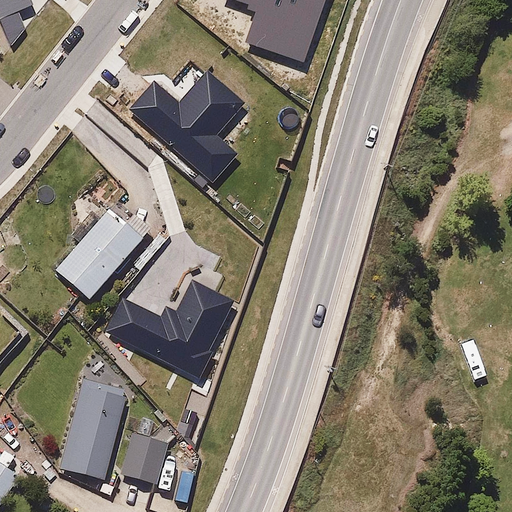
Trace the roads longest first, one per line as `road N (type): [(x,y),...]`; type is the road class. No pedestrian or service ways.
road 1 (primary): [(244,511),(402,0)]
road 2 (residential): [(123,0),(0,155)]
